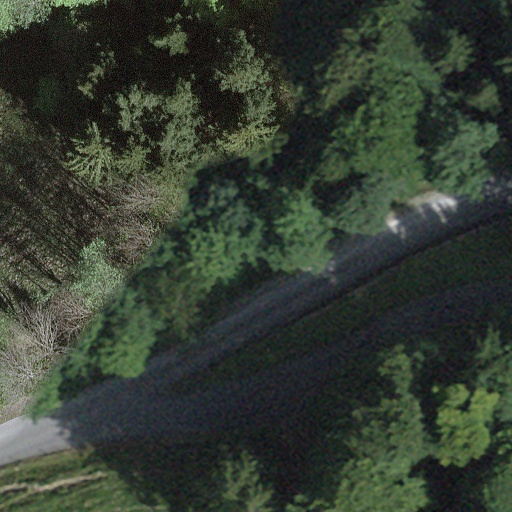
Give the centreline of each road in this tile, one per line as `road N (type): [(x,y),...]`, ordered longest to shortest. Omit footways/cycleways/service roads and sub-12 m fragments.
road 1 (unclassified): [(104,432),(395,239),(469,201),(511,193)]
road 2 (unclassified): [(104,432),(259,388),(456,299),(511,293)]
